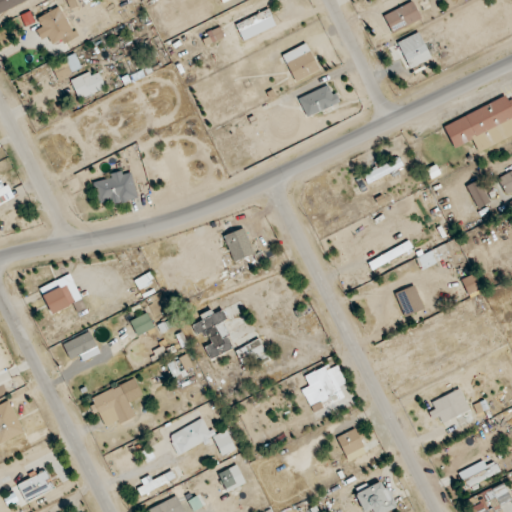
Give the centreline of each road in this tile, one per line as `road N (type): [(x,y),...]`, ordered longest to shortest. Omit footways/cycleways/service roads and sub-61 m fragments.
road 1 (residential): [(511,62),(207,211),(0,261)]
road 2 (residential): [(434,511),(273,182)]
road 3 (residential): [(0,293),(109,511)]
road 4 (residential): [(391,121),(329,0)]
